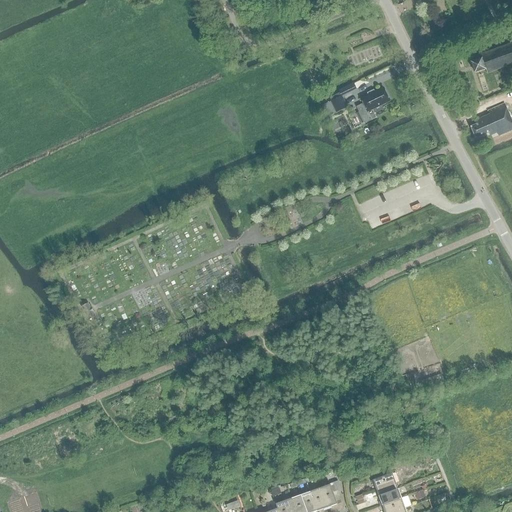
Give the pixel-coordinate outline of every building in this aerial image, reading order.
[(470,64),(472,69),(474,74),(485,71),(486,74),(511,64),(511,45),(510,45),(480,57),(481,60),(470,64)] [(383,89),(374,93),(372,90),(366,93),(367,96),(361,99),(363,103),(356,107),(364,124),(376,118),(372,110),(390,102),(383,89)] [(329,98),(331,102),(341,96),(340,93),(329,98)] [(331,102),(336,113),(347,108),(341,96),(331,102)] [(321,106),(327,117),(336,113),(331,102),(321,106)] [(498,136),(511,129),(511,123),(504,105),(488,111),(488,114),(475,121),(476,125),(470,127),(474,138),(490,132),(491,135),(497,133),(498,136)] [(93,312),(91,307),(90,308),(90,307),(87,303),(81,306),(89,320),(95,317),(93,313),(93,312)] [(373,485),(374,485),(376,490),(386,486),(388,492),(398,488),(393,473),(372,480),(373,481),(371,481),(373,485)] [(329,485),(320,488),(327,510),(331,508),(331,506),(336,504),(332,492),(340,490),(337,482),(329,485)] [(388,492),(386,486),(376,490),(380,502),(379,502),(380,506),(401,499),(398,488),(388,492)] [(320,488),(310,491),(317,511),(323,509),(324,511),(327,510),(320,488)] [(310,491),(300,495),(306,511),(315,511),(317,511),(310,491)] [(414,494),(417,500),(425,497),(422,491),(414,494)] [(306,511),(300,495),(291,498),(294,508),(289,510),(289,511),(306,511)] [(289,511),(289,510),(294,508),(291,498),(275,503),(277,508),(278,511),(289,511)] [(394,511),(405,508),(401,499),(380,506),(381,510),(383,509),(384,511),(394,511)] [(239,506),(238,501),(226,505),(228,511),(239,506)]
